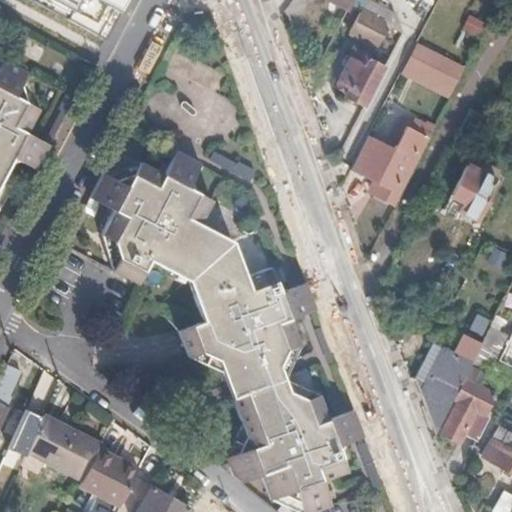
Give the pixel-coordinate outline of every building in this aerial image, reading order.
[(40,0),(105,40),(126,0),(40,0)] [(332,0),(349,10),(353,0),(332,0)] [(394,23),(365,9),(353,34),(382,48),(394,23)] [(369,56),(371,52),(355,43),(346,61),(348,62),(340,79),(351,84),(348,89),(365,99),(384,64),(369,56)] [(450,93),(457,80),(416,57),(409,70),(450,93)] [(0,78),(19,89),(28,73),(4,60),(0,66),(0,78)] [(38,111),(15,98),(19,89),(0,78),(0,182),(14,159),(23,164),(38,172),(44,159),(51,146),(38,139),(26,133),(38,111)] [(452,145),(472,156),(491,119),(471,109),(452,145)] [(372,135),(356,166),(381,181),(375,191),(398,203),(432,137),(408,125),(397,148),(372,135)] [(501,171),(472,156),(467,165),(497,180),(501,171)] [(477,220),(497,180),(467,165),(451,197),(465,203),(460,211),(477,220)] [(194,213),(207,191),(160,166),(155,179),(127,167),(111,201),(125,207),(105,242),(110,261),(136,274),(144,255),(181,277),(186,272),(231,232),(194,213)] [(245,283),(231,232),(186,272),(198,310),(176,326),(180,336),(201,391),(221,382),(238,427),(253,434),(220,450),(228,469),(238,479),(259,475),(270,500),(297,511),(307,511),(331,501),(322,484),(349,469),(340,443),(352,437),(361,432),(356,420),(352,406),(341,409),(328,412),(319,388),(303,393),(290,384),(283,374),(296,340),(288,321),(303,312),(316,309),(310,291),(304,278),(289,282),(277,285),(269,274),(245,283)] [(467,332),(455,353),(445,347),(421,393),(436,433),(456,397),(468,374),(472,365),(481,349),(484,342),(467,332)] [(486,339),(495,344),(499,337),(490,332),(486,339)] [(484,342),(481,349),(490,354),(495,344),(486,339),(484,342)] [(434,341),(415,376),(421,393),(445,347),(434,341)] [(481,349),(472,365),(479,369),(485,364),(490,354),(481,349)] [(472,365),(468,374),(474,377),(479,369),(472,365)] [(21,376),(8,368),(0,384),(0,395),(10,400),(21,376)] [(495,392),(473,380),(474,377),(468,374),(456,397),(460,399),(443,432),(462,443),(472,422),(478,409),(485,412),(495,392)] [(478,409),(472,422),(481,426),(487,413),(485,412),(478,409)] [(83,483),(101,450),(103,447),(45,415),(29,453),(83,483)] [(511,431),(499,425),(484,454),(511,469),(511,431)] [(0,447),(0,474),(15,442),(5,437),(0,447)] [(101,450),(83,483),(80,488),(122,509),(141,472),(101,450)] [(189,511),(154,490),(140,511),(189,511)] [(507,511),(511,505),(511,496),(505,492),(494,511),(507,511)]
